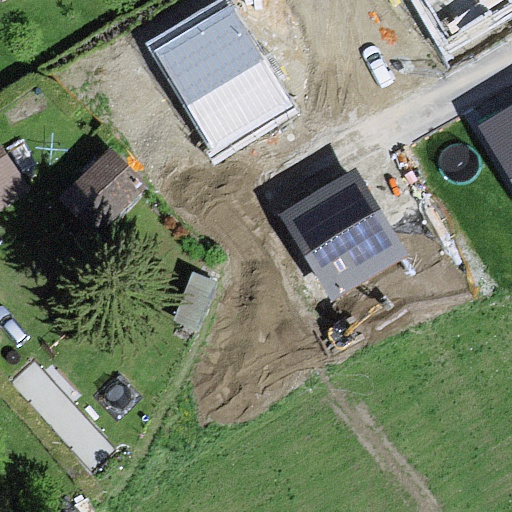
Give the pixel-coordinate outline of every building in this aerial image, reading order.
[(511,0),(409,0),(444,58),(511,16),(511,0)] [(231,4),(152,50),(211,152),(289,106),(231,4)] [(511,106),(474,128),(511,191),(511,106)] [(101,165),(55,214),(106,247),(138,199),(101,165)] [(357,169),(279,215),(331,301),(408,256),(357,169)] [(0,189),(0,215),(12,207),(0,189)]
